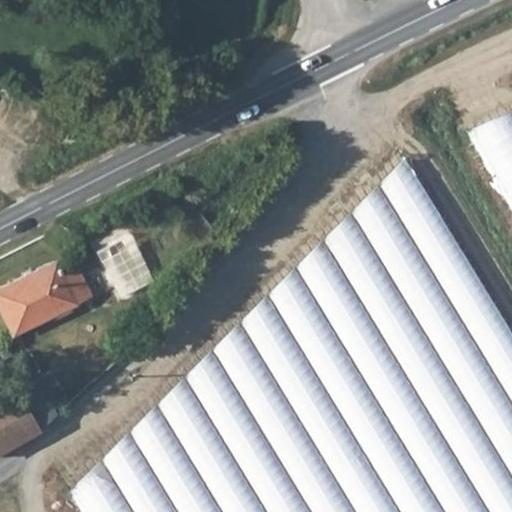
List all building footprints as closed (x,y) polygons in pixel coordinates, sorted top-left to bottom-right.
[(511,108),(462,130),(511,214),(511,108)] [(511,511),(511,339),(402,158),(70,487),(84,511),(511,511)] [(87,252),(111,299),(146,281),(123,234),(87,252)] [(0,288),(0,310),(12,332),(86,294),(72,266),(55,275),(50,263),(0,288)] [(27,384),(12,391),(33,428),(45,419),(27,384)] [(0,448),(13,442),(33,428),(12,391),(0,397),(0,448)]
